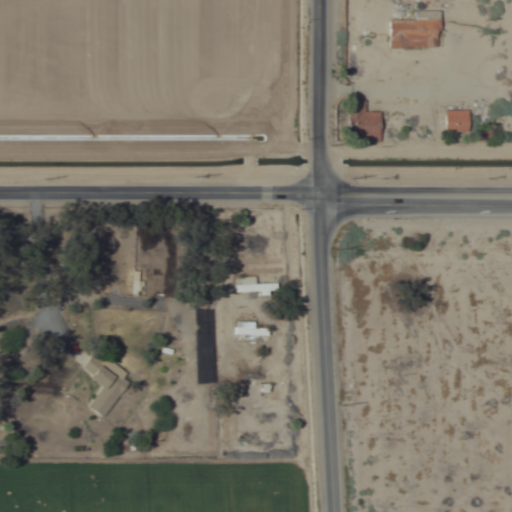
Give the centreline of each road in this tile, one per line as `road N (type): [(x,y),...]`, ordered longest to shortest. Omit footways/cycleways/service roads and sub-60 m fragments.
road 1 (tertiary): [(319,511),(317,0)]
road 2 (tertiary): [(0,189),(511,190)]
